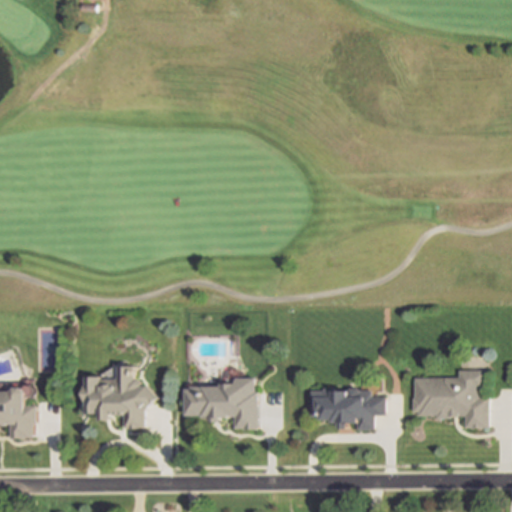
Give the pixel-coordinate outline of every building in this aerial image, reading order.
[(85,10),(86,2),(100,3),(100,11),(85,10)] [(136,363),(136,377),(139,377),(142,381),(142,383),(147,384),(160,395),(147,408),(147,426),(127,426),(127,413),(115,413),(115,417),(103,417),(103,411),(89,411),(89,397),(87,397),(87,382),(89,382),(89,372),(104,372),(104,376),(120,376),(120,363),(136,363)] [(483,367),(483,383),(477,383),(477,394),(487,394),(488,425),(481,425),(481,426),(470,426),(470,425),(463,425),(463,413),(457,413),(457,414),(449,414),(449,416),(435,416),(435,413),(417,413),(417,409),(413,409),(411,409),(411,395),(413,395),(413,375),(443,375),(443,374),(456,375),(456,367),(483,367)] [(258,375),(258,389),(261,389),(261,428),(247,427),(247,426),(238,426),(238,414),(234,414),(234,415),(225,415),(225,419),(215,419),(215,414),(206,414),(206,413),(188,412),(189,385),(195,385),(195,383),(207,383),(207,382),(225,382),(225,379),(238,379),(239,375),(258,375)] [(25,383),(29,388),(29,404),(39,404),(39,422),(36,422),(36,436),(27,436),(27,437),(13,437),(13,421),(12,421),(12,423),(1,423),(1,427),(0,427),(0,387),(15,387),(18,384),(25,383)] [(332,387),(346,387),(347,386),(356,386),(359,388),(371,388),(371,394),(385,395),(385,413),(374,413),(374,427),(356,427),(356,418),(346,418),(346,424),(338,424),(338,418),(330,418),(330,415),(319,415),(319,413),(311,413),(311,388),(322,388),(324,386),(331,386),(332,387)]
